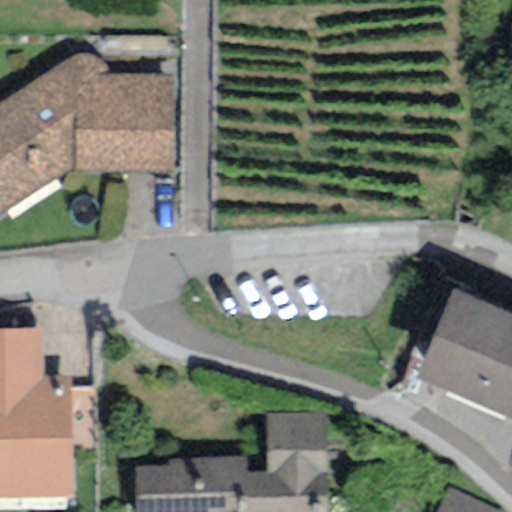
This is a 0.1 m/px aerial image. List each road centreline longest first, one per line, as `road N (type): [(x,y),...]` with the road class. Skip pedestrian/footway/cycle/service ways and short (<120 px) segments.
road 1 (unclassified): [(511,498),(452,448),(387,410),(194,347),(148,310),(124,267)]
road 2 (unclassified): [(124,267),(439,240),(511,263)]
road 3 (unclassified): [(124,267),(0,280)]
